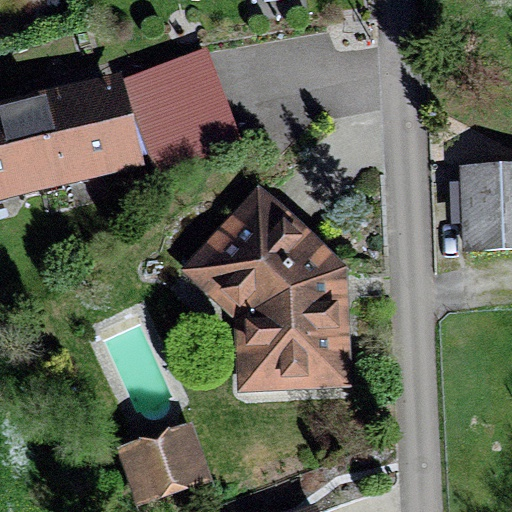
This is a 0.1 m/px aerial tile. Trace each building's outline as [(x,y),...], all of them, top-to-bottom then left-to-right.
[(232,147),(201,65),(127,92),(159,175),(232,147)] [(0,197),(138,163),(118,92),(0,121),(0,197)] [(511,172),(467,174),(472,259),(511,256),(511,172)] [(343,272),(261,205),(204,273),(252,323),(253,381),(346,377),(343,272)] [(177,448),(131,464),(145,503),(191,487),(177,448)]
